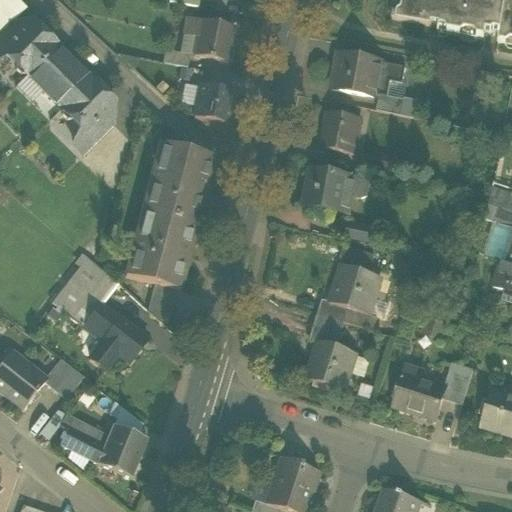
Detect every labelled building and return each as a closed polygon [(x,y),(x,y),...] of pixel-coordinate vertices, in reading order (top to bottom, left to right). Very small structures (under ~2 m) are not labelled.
[(4,0),(0,4),(0,35),(10,26),(11,26),(27,10),(16,0),(4,0)] [(163,0),(163,3),(197,10),(198,0),(163,0)] [(396,0),(392,24),(397,24),(399,17),(403,14),(404,4),(401,0),(396,0)] [(494,37),(500,38),(506,0),(401,0),(404,4),(403,14),(399,17),(397,24),(432,30),(432,27),(440,28),(445,29),(448,33),(461,35),(465,33),(475,34),(478,38),(485,40),(486,38),(491,39),(494,37)] [(511,0),(506,0),(500,38),(500,42),(507,43),(511,40),(511,0)] [(193,34),(197,35),(200,23),(186,20),(183,37),(192,39),(193,34)] [(233,30),(200,23),(197,35),(193,58),(193,59),(227,65),(233,30)] [(26,77),(27,78),(55,49),(56,48),(33,24),(28,24),(19,34),(1,52),(2,53),(15,66),(15,72),(20,77),(26,77)] [(19,34),(11,26),(10,26),(0,35),(0,54),(2,53),(1,52),(19,34)] [(511,49),(511,40),(507,43),(500,42),(500,38),(494,37),(491,39),(486,38),(485,40),(478,38),(475,34),(465,33),(461,35),(448,33),(445,29),(440,28),(438,37),(511,49)] [(189,57),(193,58),(197,35),(193,34),(192,39),(183,37),(179,55),(189,57)] [(81,75),(55,49),(27,78),(53,103),(81,75)] [(165,53),(163,65),(186,70),(189,57),(179,55),(165,53)] [(365,100),(366,99),(372,64),(338,58),(332,93),(365,100)] [(406,70),(372,64),(366,99),(380,101),(380,98),(388,100),(391,84),(403,86),(406,70)] [(53,103),(60,111),(87,84),(80,77),(81,76),(81,75),(53,103)] [(85,136),(86,137),(104,119),(114,109),(114,105),(90,81),(87,84),(60,111),(61,112),(61,118),(66,123),(72,123),(85,136)] [(196,109),(200,90),(184,86),(180,106),(196,109)] [(193,120),(227,128),(234,96),(200,88),(200,90),(196,109),(193,120)] [(377,114),(401,119),(404,104),(388,100),(380,98),(380,101),(377,114)] [(321,152),(354,159),(361,122),(327,116),(321,152)] [(73,148),(82,158),(113,127),(104,119),(86,137),(85,136),(73,148)] [(151,198),(147,214),(196,227),(214,160),(159,146),(159,147),(164,148),(155,184),(150,183),(146,197),(151,198)] [(159,147),(150,183),(155,184),(164,148),(159,147)] [(368,170),(394,175),(396,162),(371,157),(368,170)] [(332,215),(335,198),(338,179),(306,173),(300,209),(332,215)] [(361,183),(338,179),(335,198),(352,201),(358,202),(361,183)] [(146,197),(142,212),(147,214),(151,198),(146,197)] [(335,198),(332,215),(349,218),(352,201),(335,198)] [(130,279),(147,214),(142,212),(125,278),(130,279)] [(179,294),(196,227),(147,214),(130,279),(125,278),(124,279),(150,286),(175,293),(179,294)] [(348,241),(374,246),(377,232),(351,227),(348,241)] [(500,259),(502,247),(487,244),(485,256),(500,259)] [(340,262),(370,272),(374,258),(344,249),(340,262)] [(511,255),(508,267),(502,265),(494,291),(505,294),(507,289),(511,290),(511,255)] [(52,306),(81,329),(100,305),(115,286),(86,260),(79,267),(81,268),(52,306)] [(348,313),(369,319),(369,318),(381,281),(343,269),(336,289),(338,290),(333,306),(331,305),(331,306),(331,307),(348,313)] [(143,311),(165,330),(175,293),(150,286),(143,311)] [(323,303),(318,317),(344,325),(348,313),(331,307),(331,306),(323,303)] [(81,329),(101,345),(120,321),(100,305),(81,329)] [(344,326),(373,335),(377,321),(369,318),(369,319),(348,313),(344,325),(344,326)] [(344,326),(344,325),(318,317),(310,344),(318,347),(318,345),(336,351),(344,326)] [(120,321),(101,345),(115,356),(128,367),(142,350),(136,345),(142,337),(121,321),(120,321)] [(425,332),(440,337),(443,326),(428,321),(425,332)] [(136,345),(142,350),(147,342),(142,337),(136,345)] [(101,374),(115,356),(101,345),(87,363),(101,374)] [(306,384),(345,396),(357,357),(336,351),(318,345),(318,347),(320,348),(315,363),(313,363),(306,384)] [(0,393),(23,412),(46,383),(10,355),(0,367),(0,393)] [(47,389),(64,403),(82,380),(65,366),(47,389)] [(446,386),(452,388),(455,380),(470,384),(473,374),(452,367),(446,386)] [(414,415),(436,422),(443,401),(446,391),(444,390),(422,383),(421,385),(403,379),(393,411),(413,417),(414,415)] [(447,402),(462,408),(470,384),(455,380),(452,388),(447,402)] [(446,386),(444,390),(446,391),(443,401),(447,402),(452,388),(446,386)] [(505,435),(511,437),(511,404),(509,404),(510,399),(491,393),(480,429),(504,437),(505,435)] [(116,419),(122,422),(125,413),(114,405),(109,417),(116,419)] [(59,448),(97,466),(107,440),(97,435),(98,434),(66,417),(57,413),(53,419),(61,425),(60,428),(67,432),(59,448)] [(112,428),(138,439),(143,427),(125,413),(122,422),(116,419),(112,428)] [(41,433),(50,441),(60,428),(61,425),(53,419),(41,433)] [(112,428),(107,440),(97,466),(97,467),(131,481),(146,442),(138,439),(112,428)] [(277,511),(304,511),(318,475),(301,470),(302,468),(280,460),(264,506),(264,507),(277,511)] [(379,511),(386,493),(384,492),(377,511),(379,511)] [(413,511),(417,503),(403,499),(403,498),(399,496),(398,497),(386,493),(379,511),(413,511)] [(277,511),(264,507),(264,506),(254,503),(250,511),(277,511)] [(419,511),(422,505),(417,503),(413,511),(419,511)]
